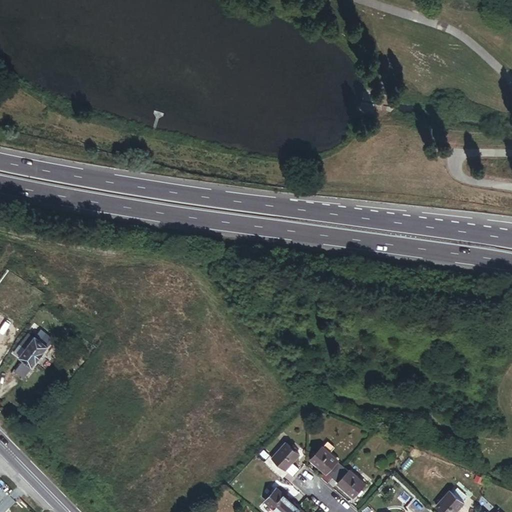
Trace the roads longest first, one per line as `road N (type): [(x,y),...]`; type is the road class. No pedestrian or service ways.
road 1 (trunk): [(511,239),(0,162)]
road 2 (trunk): [(0,186),(511,262)]
